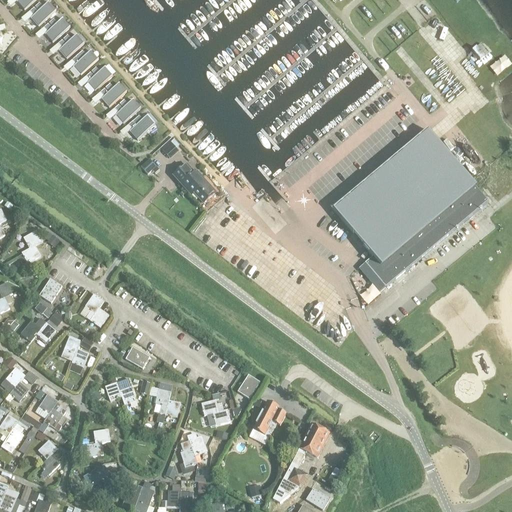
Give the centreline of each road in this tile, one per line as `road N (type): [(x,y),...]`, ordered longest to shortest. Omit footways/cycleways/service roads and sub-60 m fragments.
road 1 (tertiary): [(413,432),(391,407),(112,197)]
road 2 (unclassified): [(413,432),(350,405),(305,373),(288,379)]
road 3 (tertiary): [(0,112),(112,197)]
